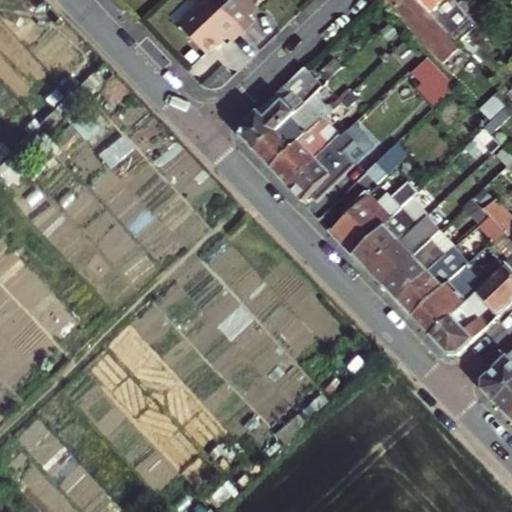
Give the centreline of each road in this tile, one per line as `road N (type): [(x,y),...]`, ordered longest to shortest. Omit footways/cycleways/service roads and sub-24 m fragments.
road 1 (residential): [(445,388),(203,134)]
road 2 (residential): [(343,0),(203,134)]
road 3 (residential): [(203,134),(76,0)]
